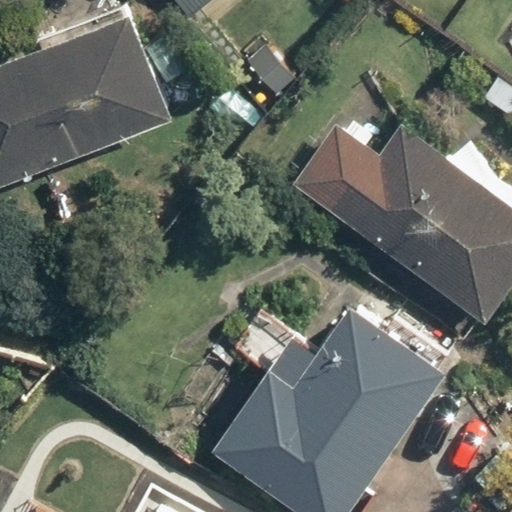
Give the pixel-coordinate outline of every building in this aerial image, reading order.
[(282,0),(254,0),(266,14),(282,0)] [(0,182),(176,108),(132,5),(0,60),(0,182)] [(340,118),(295,180),(486,319),(511,283),(511,188),(407,113),(381,148),(340,118)] [(316,511),(343,511),(444,364),(346,297),(316,342),(294,327),(216,444),(316,511)] [(186,511),(154,494),(144,511),(186,511)]
